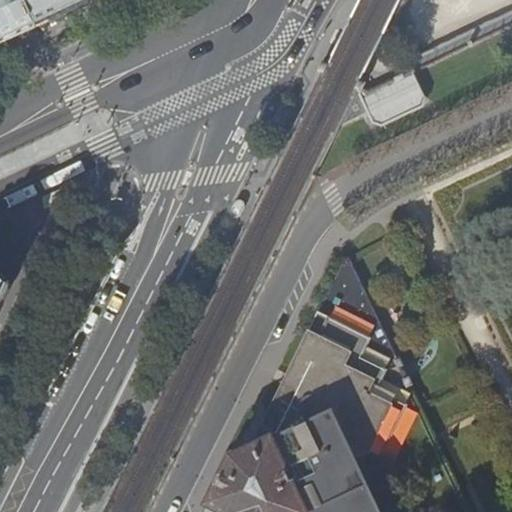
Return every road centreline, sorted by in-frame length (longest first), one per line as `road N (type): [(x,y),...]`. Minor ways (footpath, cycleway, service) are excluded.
road 1 (primary): [(21,511),(177,202),(240,18)]
road 2 (secondary): [(240,18),(0,132)]
